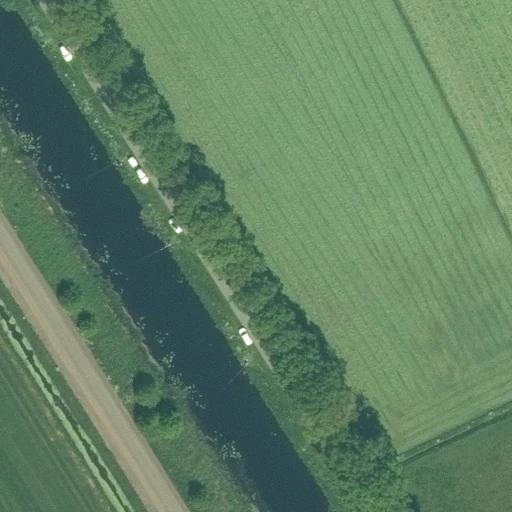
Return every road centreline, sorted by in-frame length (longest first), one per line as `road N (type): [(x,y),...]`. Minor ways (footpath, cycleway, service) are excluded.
road 1 (unclassified): [(371,511),(47,0)]
road 2 (unclassified): [(172,511),(0,239)]
